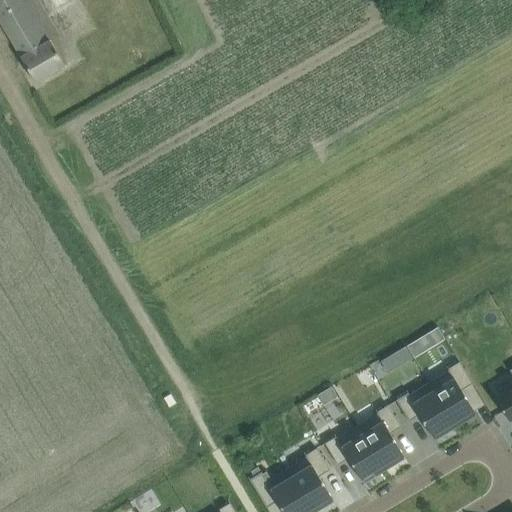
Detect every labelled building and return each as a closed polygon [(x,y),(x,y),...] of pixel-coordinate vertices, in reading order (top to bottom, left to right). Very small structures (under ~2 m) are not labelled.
[(60,36),(52,22),(47,13),(38,0),(0,0),(0,19),(36,82),(54,72),(65,65),(51,41),(60,36)] [(407,345),(396,351),(403,363),(414,357),(407,345)] [(449,370),(429,382),(456,426),(476,414),(475,411),(462,390),(472,383),(473,383),(460,362),(449,368),(449,370)] [(511,372),(511,388),(496,398),(510,421),(511,419),(511,368),(510,369),(511,372)] [(409,392),(397,400),(410,421),(421,415),(435,439),(456,426),(429,382),(410,394),(409,392)] [(378,413),(358,425),(384,469),(405,457),(391,433),(402,426),(389,405),(378,411),(378,413)] [(337,436),(326,443),(339,464),(349,458),(364,483),(376,476),(375,475),(384,469),(358,425),(338,437),(337,436)] [(287,468),(286,469),(288,473),(289,472),(313,511),(334,500),(319,476),(330,469),(317,448),(306,455),(307,456),(287,468)] [(249,476),(248,477),(250,479),(267,508),(268,507),(278,501),(284,511),(313,511),(289,472),(288,473),(270,484),(262,472),(250,479),(249,476)] [(156,508),(166,504),(170,511),(185,511),(170,480),(140,494),(145,503),(152,499),(156,508)] [(236,511),(231,502),(229,500),(230,502),(220,509),(221,511),(236,511)]
